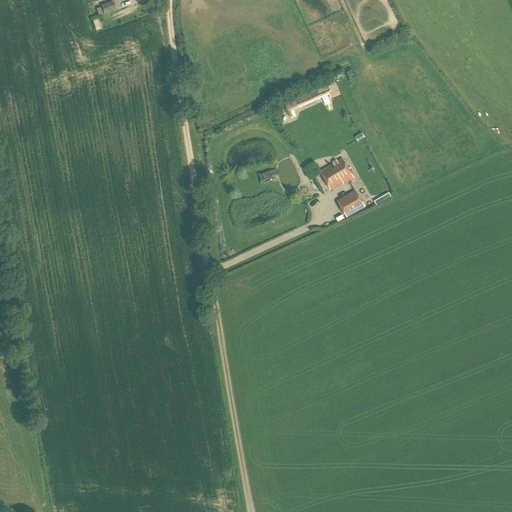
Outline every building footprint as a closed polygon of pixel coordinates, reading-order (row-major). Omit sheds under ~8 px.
[(104,15),(116,11),(113,1),(101,6),(104,15)] [(298,103),(331,95),(328,86),(296,95),(298,103)] [(344,185),(354,179),(343,159),(320,172),(331,190),(343,183),(344,185)] [(269,172),(259,175),(261,181),(271,177),(269,172)] [(347,219),(366,208),(356,191),(337,202),(347,219)]
